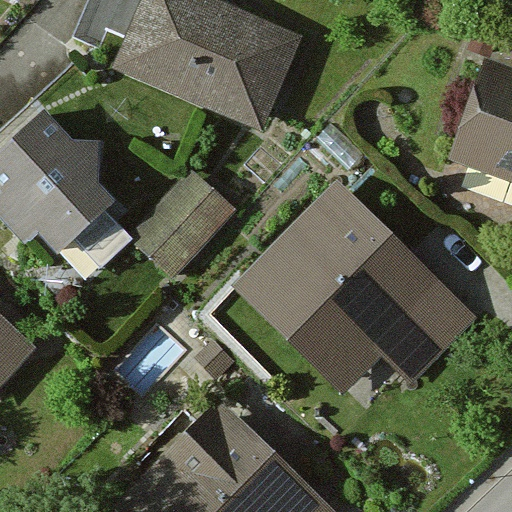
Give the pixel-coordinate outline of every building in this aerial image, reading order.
[(296,44),(192,0),(128,0),(101,64),(259,131),(296,44)] [(511,82),(466,68),(438,161),(511,183),(511,82)] [(88,165),(19,105),(0,123),(0,212),(43,255),(99,200),(76,177),(88,165)] [(224,205),(181,168),(118,242),(161,279),(224,205)] [(466,314),(327,178),(222,286),(332,393),(368,356),(398,384),(466,314)] [(511,272),(500,285),(511,296),(511,272)] [(0,372),(23,347),(0,325),(0,372)] [(331,511),(207,395),(101,506),(107,511),(331,511)]
